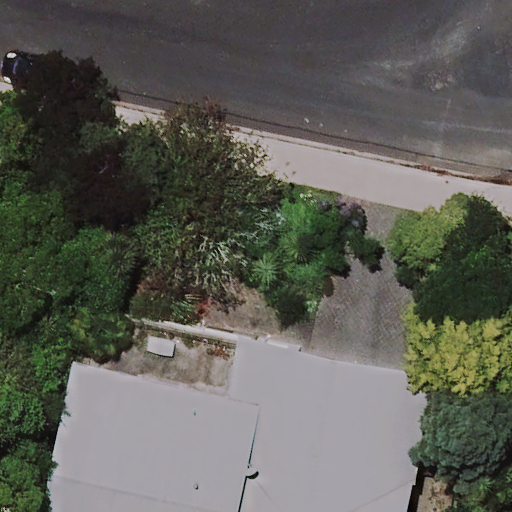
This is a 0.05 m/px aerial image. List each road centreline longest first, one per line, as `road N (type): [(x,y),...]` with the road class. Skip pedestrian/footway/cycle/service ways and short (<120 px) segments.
road 1 (residential): [(370,60),(104,0)]
road 2 (residential): [(511,112),(370,60)]
